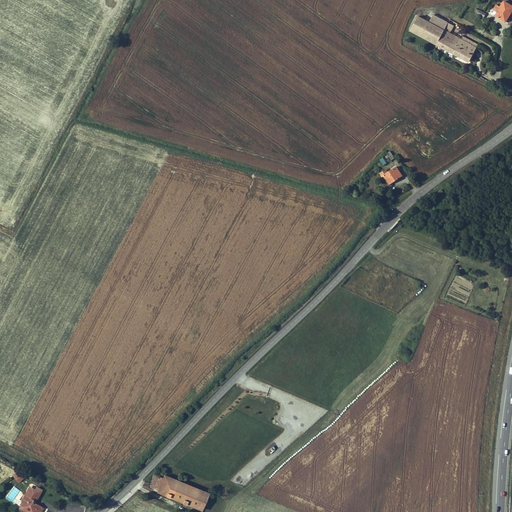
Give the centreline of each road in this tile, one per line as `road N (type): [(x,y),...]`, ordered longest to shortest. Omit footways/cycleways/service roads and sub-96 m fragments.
road 1 (tertiary): [(100,511),(393,215),(511,126)]
road 2 (motorway): [(511,386),(500,511)]
